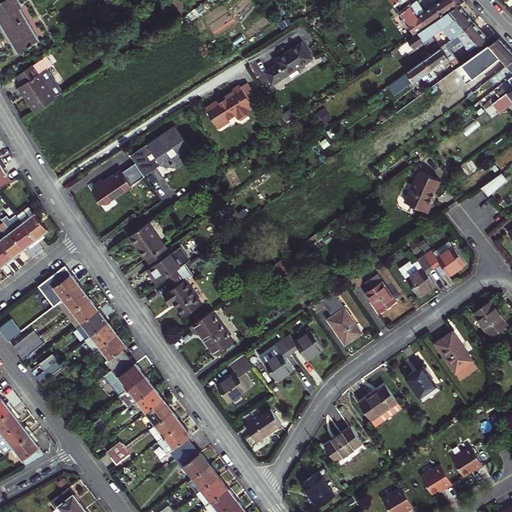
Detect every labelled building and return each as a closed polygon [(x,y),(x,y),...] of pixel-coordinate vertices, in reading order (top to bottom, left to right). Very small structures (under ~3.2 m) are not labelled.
[(18,15),(20,13),(11,0),(0,7),(0,31),(7,43),(16,58),(25,53),(27,55),(32,51),(31,49),(36,46),(18,15)] [(400,16),(413,7),(408,0),(404,0),(394,7),(400,16)] [(452,7),(454,8),(458,5),(464,1),(463,0),(440,0),(424,13),(418,4),(413,7),(400,16),(413,36),(452,7)] [(443,29),(451,40),(458,35),(465,30),(474,23),(458,5),(454,8),(452,7),(418,33),(418,34),(407,42),(413,50),(443,29)] [(488,38),(474,23),(465,30),(458,35),(451,40),(446,44),(448,46),(451,50),(453,52),(457,50),(458,52),(466,47),(470,52),(488,38)] [(443,77),(448,84),(454,80),(460,88),(500,58),(510,50),(497,37),(443,77)] [(426,59),(432,68),(453,52),(451,50),(448,46),(446,44),(432,54),(426,59)] [(279,68),(269,75),(273,81),(277,87),(297,72),(300,73),(307,69),(307,66),(314,62),(303,46),(296,50),(297,53),(292,56),(290,55),(276,64),(279,68)] [(511,59),(511,52),(510,50),(500,58),(506,64),(511,59)] [(28,109),(32,116),(53,102),(51,99),(59,94),(44,70),(50,67),(45,58),(15,80),(20,89),(19,89),(26,100),(23,101),(28,109)] [(488,80),(493,85),(506,75),(509,78),(511,76),(511,75),(511,59),(506,64),(488,80)] [(424,60),(390,84),(396,93),(421,76),(424,73),(428,77),(430,80),(437,75),(434,71),(432,68),(430,69),(424,60)] [(497,93),(500,98),(511,89),(511,75),(511,76),(511,78),(504,85),(505,87),(497,93)] [(244,102),(251,97),(242,84),(235,89),(232,84),(224,89),(225,91),(217,96),(218,99),(213,102),(212,100),(201,107),(210,121),(219,134),(227,129),(224,126),(230,122),(232,125),(238,121),(235,117),(241,112),(243,115),(249,110),(244,102)] [(473,92),(473,93),(479,100),(486,95),(480,87),(473,92)] [(17,91),(23,101),(26,100),(19,89),(17,91)] [(511,89),(500,98),(493,104),(498,111),(501,113),(511,104),(511,89)] [(483,106),(486,109),(493,104),(490,100),(483,106)] [(493,104),(486,109),(491,116),(498,111),(493,104)] [(382,121),(369,131),(373,137),(386,127),(382,121)] [(480,128),(474,121),(462,130),(467,138),(480,128)] [(175,128),(128,158),(133,165),(142,179),(143,180),(151,175),(159,169),(163,169),(174,162),(189,152),(189,148),(175,128)] [(361,156),(368,164),(395,145),(402,140),(395,131),(391,134),(361,156)] [(186,166),(189,152),(174,162),(163,169),(178,171),(186,166)] [(0,183),(11,174),(4,164),(8,162),(5,157),(3,154),(0,155),(0,183)] [(495,164),(490,168),(494,174),(499,170),(495,164)] [(124,171),(122,168),(103,180),(102,178),(94,183),(93,190),(97,197),(101,203),(108,204),(134,186),(133,185),(142,179),(133,165),(124,171)] [(442,180),(419,169),(406,201),(429,213),(437,194),(442,180)] [(489,197),(510,182),(502,173),(481,188),(489,197)] [(30,204),(17,214),(37,240),(41,238),(44,235),(42,232),(48,228),(35,210),(35,211),(30,204)] [(3,220),(6,224),(10,229),(23,246),(27,243),(30,246),(34,243),(37,240),(17,214),(16,212),(9,218),(6,214),(1,218),(3,220)] [(6,224),(3,220),(0,223),(0,233),(3,231),(5,233),(10,229),(6,224)] [(136,251),(144,263),(146,261),(158,252),(164,248),(147,226),(128,240),(136,251)] [(23,246),(10,229),(5,233),(3,231),(0,233),(0,241),(13,258),(17,256),(20,253),(18,251),(23,246)] [(424,239),(419,243),(425,251),(431,247),(424,239)] [(0,264),(4,262),(6,264),(10,261),(13,258),(0,241),(0,264)] [(422,250),(415,241),(410,244),(417,254),(422,250)] [(431,250),(425,255),(434,268),(441,263),(449,275),(457,269),(465,263),(448,241),(433,252),(431,250)] [(158,252),(146,261),(151,268),(148,270),(153,277),(159,284),(169,277),(185,266),(176,253),(165,261),(158,252)] [(428,273),(434,268),(425,255),(418,260),(416,258),(401,269),(420,296),(428,290),(436,285),(428,273)] [(176,288),(165,296),(169,301),(172,307),(175,305),(186,318),(204,306),(186,281),(194,275),(186,264),(185,266),(169,277),(176,288)] [(69,273),(64,266),(47,280),(52,287),(50,288),(60,302),(84,285),(78,278),(73,270),(69,273)] [(395,302),(375,276),(363,284),(369,292),(364,296),(378,314),(386,308),(395,302)] [(60,302),(69,313),(92,296),(88,290),(84,285),(60,302)] [(363,333),(335,293),(322,302),(332,315),(326,319),(345,346),(353,340),(363,333)] [(78,326),(101,309),(96,302),(92,296),(69,313),(78,326)] [(506,327),(489,303),(482,308),(476,312),(492,336),(506,327)] [(105,314),(101,309),(78,326),(87,337),(109,320),(107,317),(105,314)] [(231,344),(210,314),(189,329),(195,336),(198,334),(206,345),(214,357),(231,344)] [(102,344),(118,332),(114,326),(109,320),(87,337),(96,349),(102,344)] [(17,351),(40,334),(36,328),(24,337),(13,346),(17,351)] [(475,360),(454,331),(446,337),(437,343),(458,372),(475,360)] [(105,360),(111,368),(117,364),(131,354),(124,346),(127,343),(123,338),(118,332),(102,344),(111,356),(105,360)] [(17,351),(21,356),(45,339),(40,334),(17,351)] [(289,339),(282,344),(292,357),(299,353),(307,363),(314,358),(322,353),(310,336),(295,346),(289,339)] [(292,357),(282,344),(275,349),(276,350),(280,356),(265,367),(277,385),(285,379),(292,373),(285,363),(292,357)] [(262,370),(265,367),(280,356),(276,350),(257,364),(262,370)] [(40,363),(44,369),(58,358),(53,352),(40,363)] [(105,374),(119,393),(146,372),(141,366),(136,359),(135,360),(131,354),(117,364),(111,368),(105,374)] [(228,406),(253,388),(241,371),(250,365),(244,357),(229,367),(234,376),(216,389),(222,398),(228,406)] [(62,364),(58,358),(44,369),(36,375),(40,381),(62,364)] [(480,367),(475,360),(458,372),(463,378),(480,367)] [(437,386),(423,367),(415,373),(407,379),(421,398),(437,386)] [(129,405),(137,399),(144,394),(155,385),(151,379),(146,372),(119,393),(129,405)] [(144,394),(137,399),(142,405),(146,410),(164,397),(160,391),(155,385),(144,394)] [(398,403),(386,385),(372,395),(359,404),(372,422),(398,403)] [(4,400),(0,395),(0,415),(13,405),(10,401),(7,398),(4,400)] [(168,403),(164,397),(146,410),(155,422),(173,409),(168,403)] [(73,399),(67,404),(71,409),(75,406),(75,403),(73,399)] [(0,434),(7,428),(19,419),(15,414),(18,412),(15,408),(13,405),(0,415),(0,434)] [(159,438),(182,421),(178,416),(175,412),(173,409),(155,422),(153,423),(150,426),(159,438)] [(282,427),(271,412),(245,429),(257,445),(269,436),(282,427)] [(88,426),(93,432),(106,422),(101,417),(88,426)] [(0,445),(4,450),(9,446),(31,428),(28,425),(25,421),(23,423),(19,419),(7,428),(0,434),(0,445)] [(186,427),(182,421),(159,438),(168,449),(170,448),(176,457),(184,451),(194,443),(188,434),(190,432),(186,427)] [(106,422),(93,432),(97,438),(110,428),(106,422)] [(31,428),(9,446),(25,466),(47,454),(34,437),(37,435),(34,432),(31,428)] [(364,445),(352,428),(339,438),(326,447),(337,464),(364,445)] [(105,450),(110,456),(123,447),(118,440),(105,450)] [(198,448),(194,443),(184,451),(176,457),(180,463),(182,462),(192,475),(210,462),(205,454),(199,447),(198,448)] [(448,448),(450,453),(462,448),(460,443),(448,448)] [(123,447),(110,456),(114,462),(127,453),(123,447)] [(453,458),(463,477),(470,473),(476,469),(477,471),(484,467),(472,447),(453,458)] [(192,475),(201,487),(219,474),(216,470),(213,466),(210,462),(192,475)] [(452,484),(440,463),(420,476),(430,494),(435,491),(441,487),(442,490),(452,484)] [(210,499),(228,486),(223,480),(219,474),(201,487),(210,499)] [(192,475),(187,479),(196,492),(201,487),(192,475)] [(336,499),(319,476),(311,482),(303,488),(320,510),(336,499)] [(412,506),(400,484),(382,495),(391,511),(397,511),(398,511),(403,508),(405,510),(412,506)] [(232,492),(228,486),(210,499),(219,511),(226,506),(237,498),(232,492)] [(201,487),(196,492),(205,504),(210,499),(201,487)] [(78,501),(70,490),(51,503),(57,511),(61,509),(63,511),(85,511),(86,511),(78,501)] [(226,506),(219,511),(245,511),(247,511),(242,504),(237,498),(226,506)] [(210,511),(218,511),(219,511),(210,499),(205,504),(210,511)] [(511,511),(511,502),(509,504),(510,506),(502,511),(500,510),(497,511),(495,511),(511,511)] [(154,511),(169,511),(172,510),(167,503),(154,511)]
